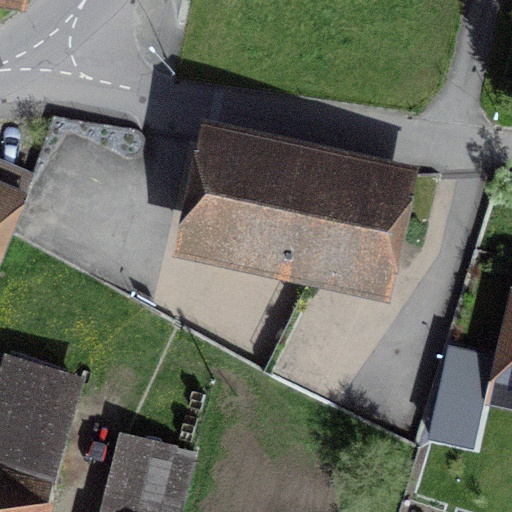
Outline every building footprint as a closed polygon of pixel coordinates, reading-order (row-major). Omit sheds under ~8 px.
[(397,182),(216,142),(195,236),(375,277),(397,182)] [(0,256),(26,196),(0,184),(0,256)] [(0,511),(36,511),(73,373),(0,353),(0,511)] [(487,374),(450,364),(442,396),(479,405),(487,374)] [(183,511),(199,451),(128,434),(108,511),(183,511)]
